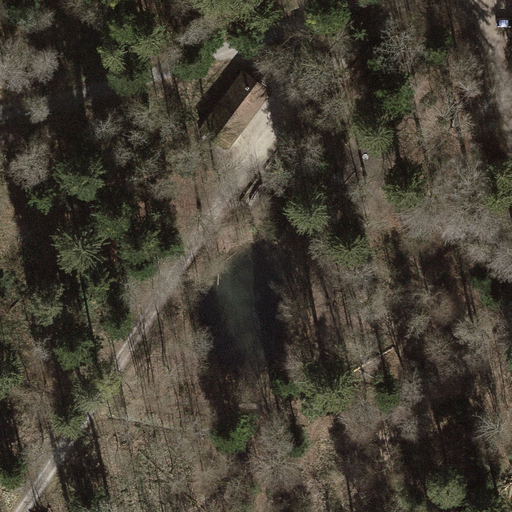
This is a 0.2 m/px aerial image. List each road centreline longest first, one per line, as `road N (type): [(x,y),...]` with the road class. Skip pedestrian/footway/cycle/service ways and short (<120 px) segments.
road 1 (track): [(413,0),(343,62),(210,223),(14,511)]
road 2 (track): [(355,0),(92,92),(0,109)]
